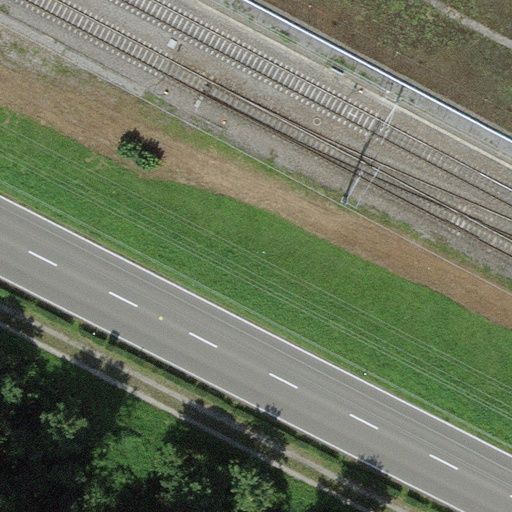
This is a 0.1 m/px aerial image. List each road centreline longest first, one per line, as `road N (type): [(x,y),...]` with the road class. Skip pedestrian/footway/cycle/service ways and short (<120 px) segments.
road 1 (primary): [(0,232),(511,492)]
road 2 (track): [(393,511),(0,313)]
